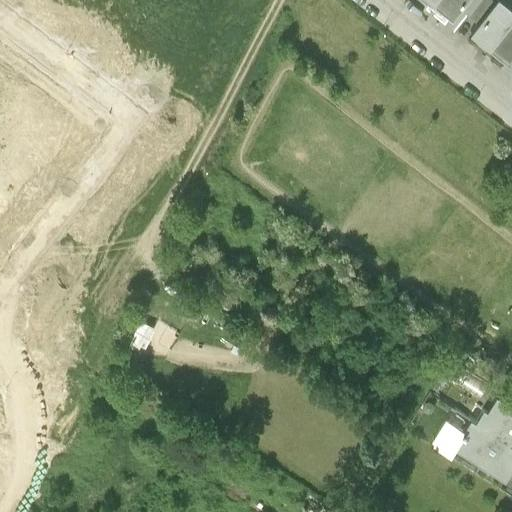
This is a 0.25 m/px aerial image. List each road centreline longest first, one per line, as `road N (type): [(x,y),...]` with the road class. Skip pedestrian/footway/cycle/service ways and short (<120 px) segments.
road 1 (residential): [(0,13),(131,113),(0,284)]
road 2 (track): [(276,0),(150,236)]
road 3 (tertiary): [(374,0),(511,111)]
